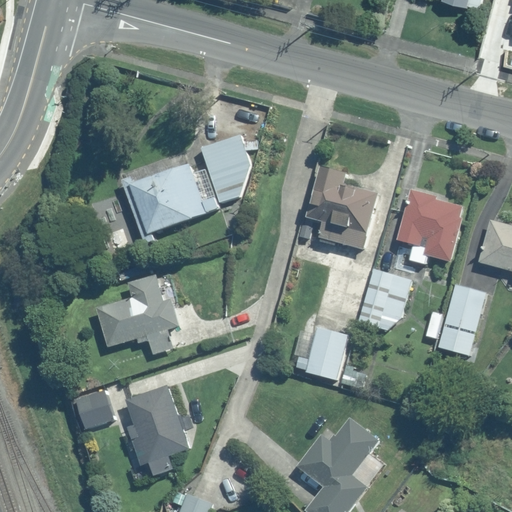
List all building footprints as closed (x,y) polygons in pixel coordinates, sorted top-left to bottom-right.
[(449,0),(483,9),(484,0),(449,0)] [(255,167),(245,135),(206,148),(212,168),(197,173),(194,165),(137,184),(135,176),(126,179),(148,245),(161,241),(158,234),(240,205),(255,167)] [(328,224),(324,239),(366,251),(382,194),(351,185),(354,174),(327,166),(312,220),(328,224)] [(416,191),(402,240),(417,245),(412,262),(431,267),(434,257),(456,263),(472,207),(416,191)] [(511,222),(496,219),(485,265),(511,271),(511,222)] [(379,269),(378,274),(363,324),(394,333),(396,325),(402,327),(416,280),(379,269)] [(139,300),(102,310),(112,348),(142,340),(143,345),(154,342),(157,355),(178,350),(172,330),(183,327),(176,301),(167,303),(160,276),(134,283),(139,300)] [(460,286),(459,288),(443,349),(473,357),(490,294),(460,286)] [(447,315),(436,313),(431,339),(441,342),(447,315)] [(341,381),(351,338),(320,330),(313,360),(302,357),(300,369),(311,371),(310,374),(341,381)] [(194,449),(174,391),(173,388),(131,403),(138,424),(131,427),(146,468),(154,465),(159,477),(179,470),(174,456),(194,449)] [(109,391),(81,401),(89,430),(118,421),(109,391)] [(302,469),(327,488),(309,511),(310,511),(351,511),(389,464),(376,454),(385,441),(355,418),(336,443),(327,436),(302,469)] [(213,511),(216,506),(192,495),(183,511),(213,511)]
